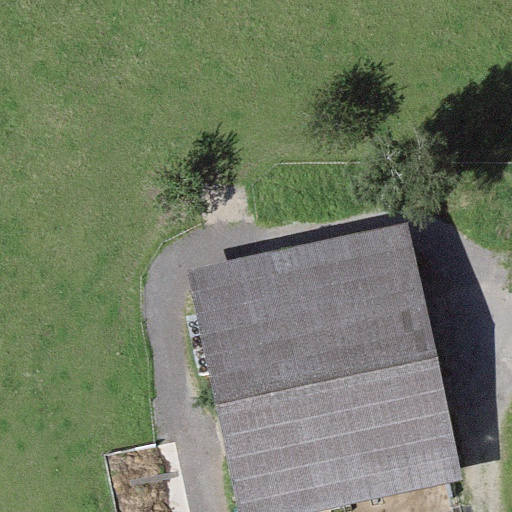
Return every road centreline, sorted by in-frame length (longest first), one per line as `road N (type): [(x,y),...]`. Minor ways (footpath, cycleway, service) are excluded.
road 1 (track): [(195,511),(165,300),(199,255),(398,216),(437,226),(480,358),(511,352)]
road 2 (track): [(494,511),(480,358)]
